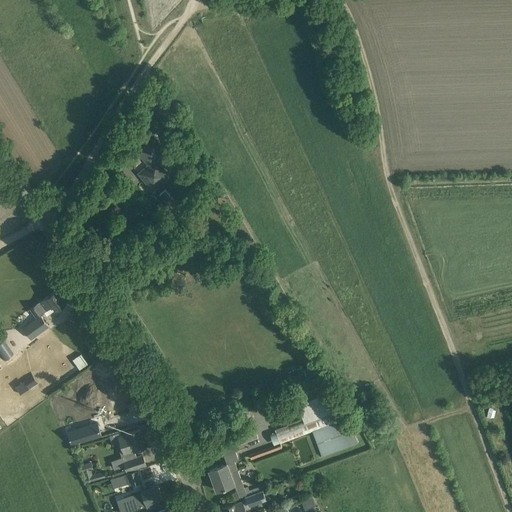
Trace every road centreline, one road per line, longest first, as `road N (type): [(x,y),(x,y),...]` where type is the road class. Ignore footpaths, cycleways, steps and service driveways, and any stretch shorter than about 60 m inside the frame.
road 1 (track): [(510,511),(384,171),(334,0)]
road 2 (unclassified): [(197,511),(138,365),(0,151)]
road 3 (track): [(0,242),(44,213),(184,18)]
